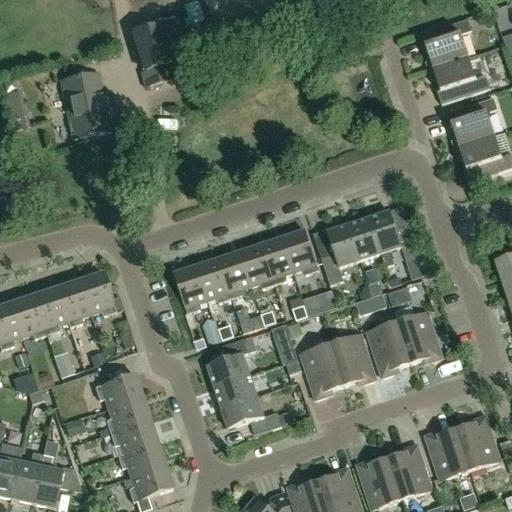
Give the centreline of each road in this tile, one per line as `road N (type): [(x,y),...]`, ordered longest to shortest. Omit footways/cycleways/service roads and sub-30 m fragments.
road 1 (residential): [(444,228),(486,324),(493,355),(487,376),(361,420),(329,444),(211,481)]
road 2 (residential): [(122,246),(412,163)]
road 3 (residential): [(211,481),(175,372),(159,363),(122,246)]
road 4 (residential): [(0,259),(79,235),(122,246)]
road 5 (residential): [(412,163),(419,137),(390,46)]
